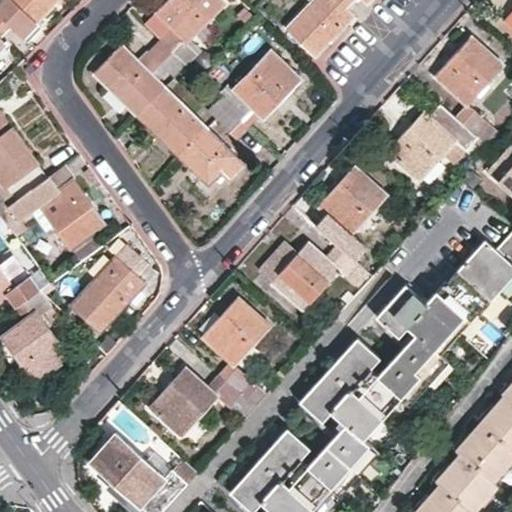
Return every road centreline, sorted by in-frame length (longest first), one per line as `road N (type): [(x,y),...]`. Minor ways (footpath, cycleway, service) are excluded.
road 1 (residential): [(443,0),(194,280)]
road 2 (residential): [(194,280),(62,91),(62,46),(107,0)]
road 3 (unknown): [(171,511),(385,271)]
road 4 (residential): [(194,280),(59,437),(28,456)]
